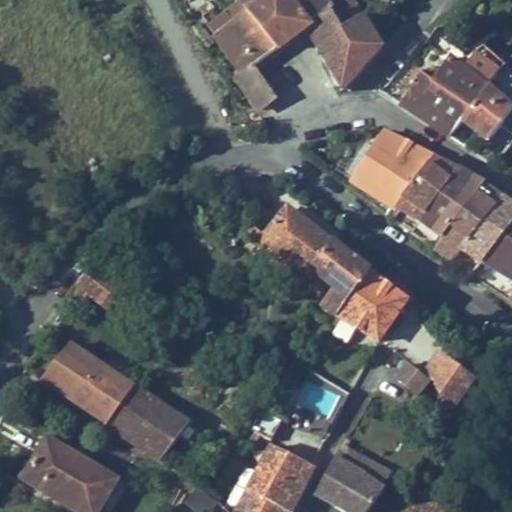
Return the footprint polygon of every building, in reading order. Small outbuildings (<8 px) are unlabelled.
[(306,31),(328,15),(312,0),(260,0),(259,1),(257,0),(238,0),(237,1),(239,4),(247,12),(278,51),(295,40),(306,31)] [(382,48),(363,17),(362,17),(356,8),(348,0),(312,0),(328,15),(306,31),(324,62),(342,92),(382,48)] [(247,12),(239,4),(227,14),(219,20),(210,27),(243,74),(237,78),(253,100),(260,110),(276,99),(254,69),(266,60),(278,51),(247,12)] [(199,33),(204,29),(200,24),(195,27),(199,33)] [(395,34),(386,27),(381,33),(388,41),(395,34)] [(212,39),(205,29),(204,29),(199,33),(206,43),(212,39)] [(489,91),(490,89),(449,59),(433,82),(432,84),(421,76),(415,84),(401,105),(418,116),(451,138),(464,122),(489,91)] [(412,81),(415,84),(421,76),(432,84),(433,82),(419,71),(412,81)] [(511,108),(489,91),(464,122),(478,134),(489,142),(501,127),(511,135),(511,108)] [(267,126),(262,118),(252,123),(257,132),(267,126)] [(398,209),(436,159),(418,150),(386,133),(375,149),(355,178),(353,183),(397,211),(398,209)] [(355,178),(375,149),(367,143),(347,173),(355,178)] [(420,223),(459,171),(448,165),(436,159),(398,209),(420,223)] [(443,239),(484,186),(469,177),(459,171),(420,223),(443,239)] [(452,262),(503,200),(491,191),(484,186),(443,239),(436,249),(452,262)] [(482,265),(511,227),(511,206),(503,200),(452,262),(472,277),(482,265)] [(337,315),(371,274),(312,228),(288,209),(263,240),(312,279),(317,273),(337,289),(324,307),(334,313),(337,315)] [(511,282),(511,227),(482,265),(511,282)] [(124,290),(92,266),(78,283),(89,292),(109,309),(124,290)] [(381,340),(408,303),(386,286),(371,274),(337,315),(342,319),(380,342),(381,340)] [(79,307),(89,292),(78,283),(68,300),(79,307)] [(337,326),(342,319),(337,315),(334,313),(329,321),(337,326)] [(253,343),(245,337),(240,343),(248,350),(253,343)] [(257,347),(253,343),(248,350),(252,353),(257,347)] [(419,369),(431,354),(419,343),(406,358),(419,369)] [(189,425),(71,345),(66,352),(42,382),(161,462),(189,425)] [(429,378),(442,363),(431,354),(419,369),(429,378)] [(430,383),(408,365),(397,378),(419,396),(430,383)] [(298,404),(335,415),(343,388),(306,377),(298,404)] [(511,424),(511,390),(503,389),(496,423),(511,424)] [(283,422),(263,410),(251,431),(252,432),(262,437),(271,443),(283,422)] [(262,437),(252,432),(250,436),(259,442),(262,437)] [(99,511),(82,511),(26,478),(48,441),(45,439),(30,464),(20,480),(74,511),(104,511),(121,485),(118,482),(99,511)] [(82,511),(99,511),(118,482),(48,441),(26,478),(82,511)] [(291,511),(303,490),(314,468),(272,446),(257,472),(258,473),(236,511),(291,511)] [(382,469),(344,447),(336,459),(383,491),(392,475),(382,469)] [(336,459),(335,459),(327,473),(316,495),(345,511),(368,511),(383,491),(336,459)] [(191,508),(204,493),(198,488),(186,503),(191,508)] [(196,511),(212,511),(218,504),(204,493),(191,508),(196,511)] [(442,511),(420,495),(407,511),(442,511)]
